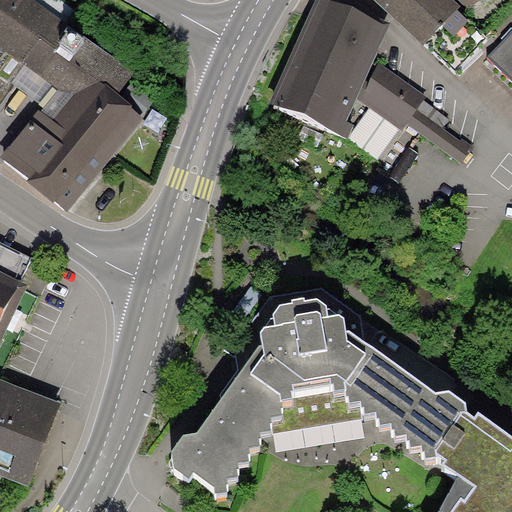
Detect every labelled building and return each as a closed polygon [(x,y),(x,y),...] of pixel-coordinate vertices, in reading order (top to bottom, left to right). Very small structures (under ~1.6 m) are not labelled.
[(0,0),(0,48),(58,90),(81,109),(100,86),(116,99),(134,75),(64,23),(73,12),(56,0),(0,0)] [(316,0),(270,106),(341,137),(357,100),(374,61),(390,25),(331,0),(316,0)] [(451,0),(369,0),(423,49),(461,9),(451,0)] [(451,0),(461,9),(482,26),(510,0),(451,0)] [(511,32),(488,58),(511,80),(511,32)] [(427,97),(374,61),(357,100),(402,132),(408,125),(462,164),(474,149),(463,139),(460,141),(443,129),(449,121),(424,101),(427,97)] [(68,213),(143,120),(116,99),(100,86),(81,109),(58,90),(2,159),(30,182),(28,185),(52,204),(54,202),(68,213)] [(0,346),(27,290),(0,275),(0,346)] [(511,511),(511,442),(478,418),(475,424),(467,419),(466,409),(450,397),(436,400),(349,336),(347,337),(344,325),(340,322),(328,323),(327,313),(317,306),(306,308),(305,305),(292,307),(292,310),(280,312),(273,321),(274,333),(264,334),(260,340),(262,350),(197,439),(183,442),(172,458),(175,475),(189,485),(194,479),(214,493),(215,500),(228,499),(227,490),(229,490),(228,484),(239,483),(238,476),(240,475),(239,469),(250,468),(249,461),(251,461),(250,454),(261,453),(260,446),(261,445),(261,439),(272,437),(271,436),(365,421),(365,422),(376,420),(376,426),(378,425),(380,433),(391,431),(392,438),(394,438),(395,444),(406,442),(407,448),(409,448),(410,455),(421,453),(422,459),(424,459),(425,466),(438,464),(439,462),(444,466),(441,471),(459,483),(442,511),(511,511)] [(0,477),(29,489),(61,406),(0,382),(0,477)]
